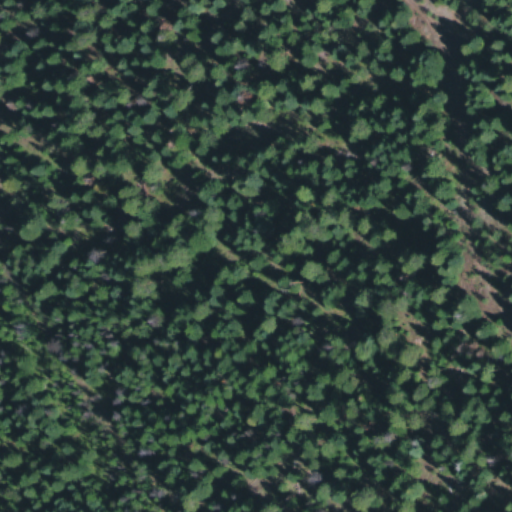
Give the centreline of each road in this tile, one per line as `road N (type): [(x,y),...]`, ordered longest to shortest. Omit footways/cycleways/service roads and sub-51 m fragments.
road 1 (track): [(511,434),(377,237),(279,0)]
road 2 (track): [(0,350),(104,511)]
